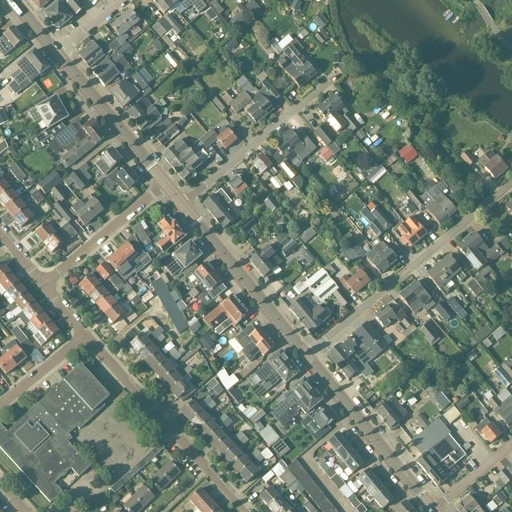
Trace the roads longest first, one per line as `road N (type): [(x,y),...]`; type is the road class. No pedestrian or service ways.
road 1 (residential): [(304,357),(511,186)]
road 2 (residential): [(243,511),(84,335)]
road 3 (tertiary): [(304,357),(181,204)]
road 4 (residential): [(181,204),(326,82)]
road 5 (tertiary): [(164,182),(55,54)]
road 6 (residential): [(42,285),(164,182)]
road 7 (residential): [(347,511),(303,459),(352,415)]
road 8 (tertiary): [(432,509),(352,415)]
